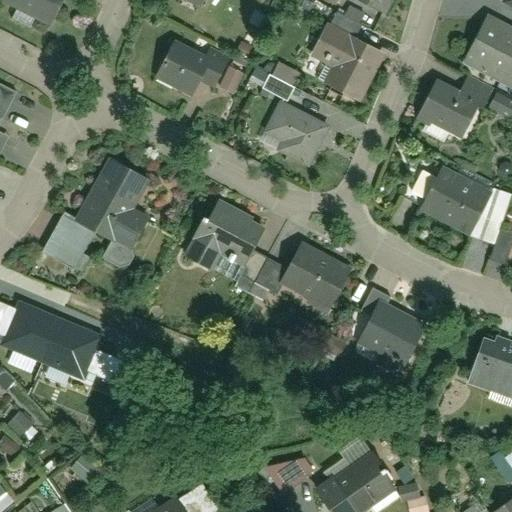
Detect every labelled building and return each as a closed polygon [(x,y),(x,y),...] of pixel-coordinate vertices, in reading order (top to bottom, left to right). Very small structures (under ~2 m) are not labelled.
[(0,0),(0,1),(50,27),(63,0),(0,0)] [(180,0),(199,10),(204,0),(180,0)] [(395,0),(343,0),(386,20),(395,0)] [(487,15),(461,61),(511,85),(511,10),(500,5),(493,18),(487,15)] [(386,52),(332,23),(312,58),(333,69),(325,87),(359,105),(386,52)] [(225,66),(171,41),(152,79),(192,97),(200,82),(214,88),(225,66)] [(423,120),(471,143),(489,104),(441,81),(423,120)] [(0,155),(10,134),(0,129),(0,124),(14,94),(0,86),(0,155)] [(329,126),(279,100),(258,140),(308,166),(329,126)] [(150,178),(107,157),(74,221),(98,232),(136,250),(150,220),(135,213),(150,178)] [(492,193),(441,169),(420,209),(469,233),(492,193)] [(266,227),(213,202),(181,258),(213,272),(222,256),(244,265),(266,227)] [(41,257),(77,272),(98,232),(62,215),(41,257)] [(351,267),(300,244),(277,288),(329,313),(351,267)] [(427,322),(381,300),(356,346),(404,369),(427,322)] [(102,335),(20,302),(1,349),(84,381),(102,335)] [(511,348),(482,338),(466,383),(511,400),(511,348)] [(360,511),(398,487),(372,452),(312,491),(326,511),(360,511)] [(511,511),(511,496),(489,511),(511,511)] [(188,511),(178,497),(154,511),(188,511)]
